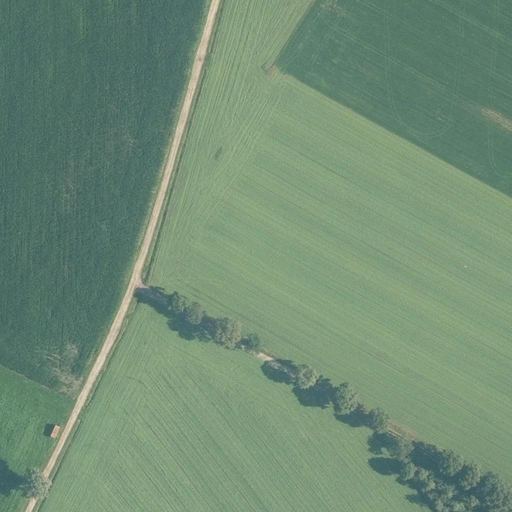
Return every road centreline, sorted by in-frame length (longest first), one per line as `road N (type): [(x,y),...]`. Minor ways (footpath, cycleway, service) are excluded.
road 1 (track): [(135,289),(511,501)]
road 2 (track): [(135,289),(215,0)]
road 3 (track): [(28,511),(135,289)]
